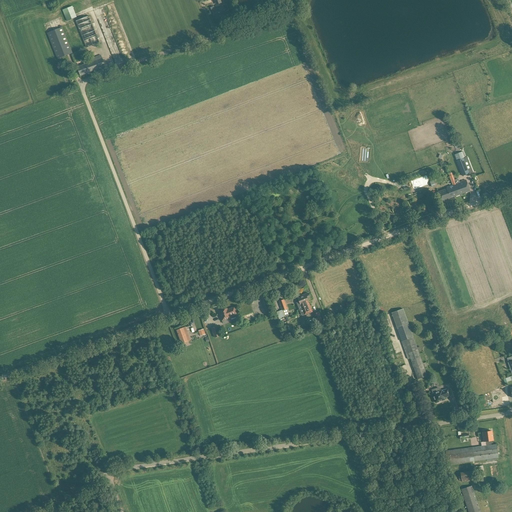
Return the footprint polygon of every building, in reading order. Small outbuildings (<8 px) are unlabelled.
[(215,10),(212,11),(213,14),(215,19),(226,14),(225,12),(229,10),(226,4),(222,6),(223,7),(215,10)] [(72,7),(63,10),(67,20),(67,21),(76,17),(72,7)] [(76,21),(86,48),(100,42),(89,16),(76,21)] [(47,33),(58,59),(72,53),(62,26),(60,26),(60,28),(47,33)] [(84,64),(77,67),(78,71),(80,75),(105,67),(103,59),(101,55),(83,62),(84,64)] [(463,152),(454,155),(457,161),(461,173),(462,176),(469,173),(468,170),(464,159),(465,158),(463,152)] [(466,180),(456,184),(453,175),(452,175),(452,174),(449,175),(453,185),(447,187),(447,189),(438,192),(442,201),(470,191),(466,180)] [(421,191),(436,186),(433,179),(430,181),(431,182),(429,182),(428,179),(420,182),(421,185),(417,186),(418,188),(415,189),(414,187),(411,189),(413,194),(418,192),(419,194),(421,193),(421,191)] [(296,302),(299,309),(302,308),(306,307),(305,305),(306,305),(305,303),(309,301),(308,299),(310,298),(308,293),(303,295),(303,296),(298,298),(299,301),(296,302)] [(279,301),(281,306),(283,310),(287,309),(284,299),(279,301)] [(302,308),(299,309),(301,315),(303,315),(304,315),(305,315),(313,312),(309,301),(305,303),(306,305),(305,305),(306,307),(302,308)] [(237,314),(236,312),(235,307),(227,310),(227,309),(219,312),(222,321),(223,321),(224,324),(227,322),(227,320),(231,318),(230,316),(237,314)] [(420,346),(417,348),(403,309),(392,313),(408,359),(410,358),(418,379),(427,376),(419,352),(421,351),(420,346)] [(504,311),(448,326),(452,341),(479,334),(479,331),(508,324),(504,311)] [(313,314),(319,327),(324,325),(319,312),(313,314)] [(211,328),(215,337),(220,335),(216,326),(211,328)] [(177,330),(179,335),(182,343),(188,341),(187,338),(189,337),(186,327),(177,330)] [(431,390),(433,394),(432,394),(433,395),(432,395),(433,398),(434,398),(436,403),(437,403),(440,402),(440,401),(445,400),(444,398),(450,396),(448,388),(441,391),(441,389),(440,388),(439,387),(438,387),(431,390)] [(486,445),(447,451),(446,451),(446,456),(448,464),(498,458),(496,444),(491,445),(491,441),(493,440),(492,431),(483,432),(484,442),(486,441),(486,445)] [(477,467),(480,485),(484,484),(483,477),(485,477),(483,466),(477,467)] [(458,473),(459,481),(470,479),(469,471),(458,473)] [(461,489),(468,511),(480,511),(472,486),(461,489)]
